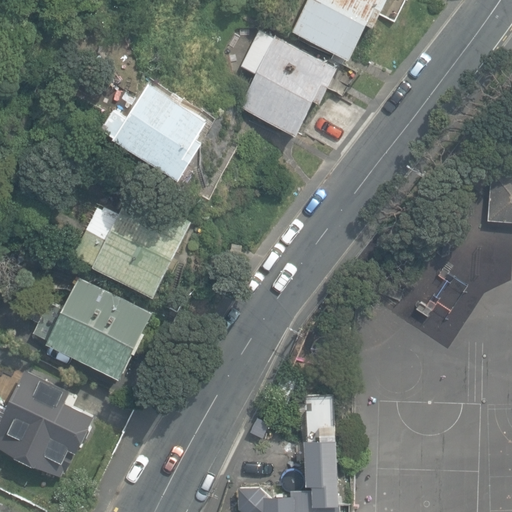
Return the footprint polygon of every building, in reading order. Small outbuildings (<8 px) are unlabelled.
[(307,0),(293,28),(350,56),(368,20),(375,24),(387,0),(307,0)] [(241,104),(297,132),(315,95),(322,99),(340,64),(276,32),(275,34),(264,28),(246,64),(258,70),(241,104)] [(116,138),(183,178),(206,140),(200,136),(211,118),(184,101),(187,96),(177,89),(173,95),(151,82),(130,116),(117,108),(105,127),(118,135),(116,138)] [(486,215),(511,216),(511,165),(490,163),(486,215)] [(96,265),(157,295),(192,220),(132,192),(124,210),(102,200),(83,238),(79,236),(72,250),(97,262),(96,265)] [(0,256),(0,299),(17,265),(0,256)] [(50,341),(123,376),(154,312),(81,277),(66,308),(51,300),(35,332),(50,339),(50,341)] [(0,445),(64,475),(93,412),(70,401),(75,388),(28,366),(13,400),(3,396),(0,403),(0,445)] [(267,409),(283,416),(299,379),(284,372),(267,409)] [(340,511),(340,504),(343,504),(341,437),(336,437),(335,392),(308,392),(309,438),(306,438),(308,484),(315,484),(315,488),(294,489),(294,494),(273,494),(262,485),(241,486),(241,507),(246,511),(340,511)]
